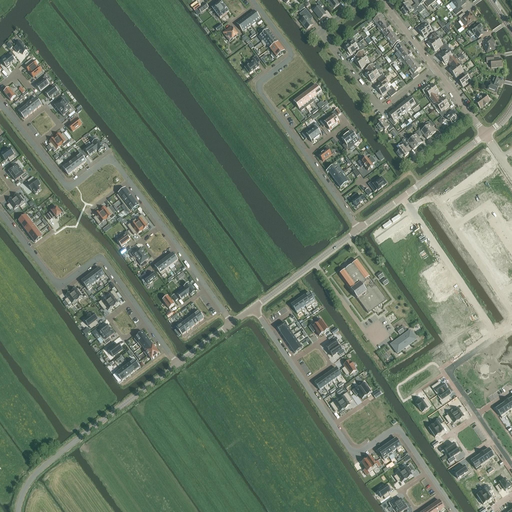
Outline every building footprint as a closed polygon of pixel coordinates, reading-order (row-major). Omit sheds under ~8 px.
[(335,0),(328,0),(328,1),(334,9),(339,5),(335,0)] [(421,5),(423,4),(419,0),(412,0),(416,4),(414,6),(417,11),(420,14),(425,10),(421,5)] [(419,0),(423,4),(425,2),(428,7),(431,5),(434,9),(436,8),(436,7),(433,3),(430,0),(419,0)] [(453,11),(457,15),(463,10),(461,7),(466,3),(463,0),(454,0),(452,2),(457,8),(453,11)] [(216,14),(225,7),(221,2),(212,9),(216,14)] [(321,8),(324,7),(320,2),(318,4),(320,7),(314,11),(320,19),(326,15),(321,8)] [(413,14),(417,11),(414,6),(412,8),(408,3),(403,7),(404,8),(401,10),(405,15),(408,13),(409,14),(412,12),(413,14)] [(206,4),(199,9),(201,13),(208,8),(206,4)] [(229,13),(225,7),(216,14),(220,19),(229,13)] [(307,30),(313,25),(309,20),(312,17),(306,9),(300,14),(303,19),(300,22),(307,30)] [(260,19),(254,11),(250,14),(256,22),(260,19)] [(467,25),(475,19),(470,13),(466,16),(464,13),(459,17),(461,20),(462,19),(467,25)] [(256,22),(250,14),(245,18),(252,26),(256,22)] [(374,23),(376,26),(383,20),(380,16),(375,20),(373,18),(368,22),(369,24),(372,22),(373,24),(374,23)] [(252,26),(245,18),(241,21),(247,29),(252,26)] [(378,29),(379,31),(386,25),(383,20),(376,26),(379,29),(378,29)] [(421,34),(429,28),(427,26),(429,24),(426,20),(421,24),(423,26),(418,30),(421,34)] [(247,29),(241,21),(237,24),(243,32),(247,29)] [(381,32),(383,34),(390,29),(387,24),(386,25),(379,31),(380,32),(381,32)] [(475,35),(478,39),(483,35),(480,31),(483,30),(478,24),(470,30),(475,36),(475,35)] [(238,35),(232,27),(223,33),(230,42),(238,35)] [(429,35),(431,38),(436,33),(433,29),(431,31),(429,28),(421,34),(425,39),(429,35)] [(384,38),(385,39),(393,33),(390,29),(383,34),(385,37),(384,38)] [(268,30),(258,37),(262,42),(263,41),(272,34),(268,30)] [(388,40),(390,43),(396,37),(393,33),(385,39),(387,41),(388,40)] [(428,43),(432,48),(440,42),(441,40),(436,33),(431,38),(432,40),(428,43)] [(272,34),(263,41),(267,45),(275,39),(272,34)] [(250,42),(245,35),(242,37),(247,44),(250,42)] [(393,47),(400,42),(396,37),(390,43),(392,46),(391,46),(392,48),(393,47)] [(352,38),(347,41),(345,43),(347,46),(344,47),(348,52),(357,44),(352,38)] [(484,41),(483,39),(477,42),(479,45),(483,43),(487,53),(495,50),(492,43),(494,42),(492,38),(484,41)] [(267,45),(270,49),(278,43),(275,39),(267,45)] [(16,47),(14,48),(18,53),(20,51),(23,55),(28,51),(21,42),(20,42),(19,40),(15,44),(16,46),(16,47)] [(439,49),(441,51),(447,46),(444,42),(442,44),(440,42),(432,48),(435,52),(439,49)] [(278,43),(270,49),(273,53),(281,47),(278,43)] [(398,53),(404,48),(401,43),(394,49),(393,49),(395,51),(396,50),(398,53)] [(351,56),(354,54),(355,57),(363,51),(357,44),(348,52),(351,56)] [(439,57),(442,61),(453,53),(447,46),(441,51),(443,53),(439,57)] [(273,53),(271,55),(275,59),(285,52),(281,47),(273,53)] [(404,48),(398,53),(395,55),(399,59),(400,58),(408,52),(404,48)] [(355,61),(358,65),(366,59),(368,58),(363,51),(355,57),(357,59),(355,61)] [(5,61),(3,63),(7,68),(8,68),(11,66),(10,65),(15,61),(13,59),(16,57),(12,52),(9,54),(11,56),(8,59),(7,57),(4,60),(5,61)] [(402,59),(404,61),(411,56),(408,52),(400,58),(401,59),(402,59)] [(450,62),(452,65),(457,60),(454,56),(455,56),(453,53),(442,61),(446,66),(450,62)] [(404,61),(402,63),(406,67),(407,66),(414,60),(415,61),(411,56),(404,61)] [(254,62),(245,69),(250,75),(259,67),(257,64),(260,62),(256,57),(253,59),(254,62)] [(491,63),(491,69),(502,68),(501,59),(494,60),(493,57),(486,57),(487,63),(491,63)] [(25,65),(24,66),(27,69),(30,73),(38,66),(32,59),(25,65)] [(368,62),(366,59),(358,65),(362,70),(367,66),(368,68),(373,64),(370,60),(368,62)] [(409,67),(411,70),(418,65),(415,61),(414,60),(407,66),(408,68),(409,67)] [(449,70),(453,75),(461,68),(463,66),(458,60),(457,60),(452,65),(453,67),(449,70)] [(378,71),(375,67),(373,64),(368,68),(366,70),(368,72),(365,74),(369,79),(378,71)] [(418,65),(411,70),(409,71),(413,76),(411,77),(413,80),(419,75),(417,72),(421,69),(418,65)] [(38,66),(30,73),(33,77),(36,80),(37,80),(44,74),(38,66)] [(460,76),(462,78),(468,74),(464,70),(463,71),(461,68),(453,75),(456,79),(460,76)] [(378,71),(369,79),(372,83),(377,79),(379,81),(384,77),(381,73),(380,74),(378,71)] [(295,80),(297,83),(306,77),(304,74),(295,80)] [(464,80),(460,84),(463,88),(470,83),(471,82),(473,81),(470,76),(468,74),(462,78),(464,80)] [(41,84),(37,87),(41,92),(51,84),(45,77),(39,82),(41,84)] [(376,88),(379,92),(390,84),(384,77),(379,81),(381,84),(376,88)] [(488,90),(496,93),(499,86),(498,86),(500,80),(494,78),(492,83),(491,83),(488,90)] [(467,91),(474,86),(471,83),(465,88),(467,91)] [(390,84),(379,92),(383,96),(388,93),(391,97),(397,93),(390,84)] [(424,91),(428,95),(436,89),(432,84),(427,88),(425,86),(421,90),(423,92),(424,91)] [(316,86),(312,89),(317,96),(322,93),(316,85),(316,86)] [(54,87),(45,94),(49,99),(54,96),(56,98),(60,95),(54,87)] [(9,89),(4,93),(11,101),(14,99),(15,101),(19,98),(15,93),(13,94),(9,89)] [(312,89),(307,92),(314,102),(314,101),(313,99),(317,96),(312,89)] [(429,101),(431,103),(439,97),(437,95),(439,93),(436,89),(428,95),(431,99),(429,101)] [(307,92),(303,96),(310,105),(314,102),(307,92)] [(475,102),(481,109),(484,107),(485,107),(487,105),(487,104),(490,102),(485,95),(475,102)] [(303,96),(299,99),(306,108),(304,106),(308,103),(310,105),(303,96)] [(406,102),(411,109),(413,110),(420,105),(413,96),(406,102)] [(431,103),(433,106),(436,110),(446,102),(443,98),(441,100),(439,97),(431,103)] [(58,104),(55,106),(59,112),(69,104),(67,105),(61,98),(56,102),(58,104)] [(36,99),(32,102),(37,109),(42,106),(36,99)] [(294,102),(299,110),(301,112),(306,108),(299,99),(294,102)] [(26,104),(33,112),(37,109),(32,102),(28,105),(26,104)] [(408,111),(411,109),(406,102),(402,105),(408,113),(409,112),(408,111)] [(450,107),(446,102),(436,110),(442,117),(446,113),(445,111),(450,107)] [(26,104),(22,107),(29,116),(33,112),(26,104)] [(69,104),(59,112),(63,117),(66,114),(68,116),(69,116),(74,112),(75,111),(69,104)] [(406,114),(408,113),(402,105),(397,108),(403,115),(405,113),(406,114)] [(23,109),(19,113),(24,119),(29,116),(22,107),(23,109)] [(400,117),(403,115),(397,108),(393,112),(399,119),(401,118),(400,117)] [(448,115),(446,113),(442,117),(445,121),(447,119),(449,122),(450,121),(452,123),(453,123),(457,121),(457,119),(455,117),(457,116),(453,111),(448,115)] [(389,115),(391,119),(389,120),(394,126),(396,124),(394,122),(397,120),(398,121),(399,119),(393,112),(389,115)] [(332,113),(327,117),(335,127),(339,123),(335,118),(332,114),(332,113)] [(327,117),(320,122),(324,127),(326,125),(330,130),(335,127),(327,117)] [(72,124),(69,127),(73,132),(81,125),(83,123),(80,119),(78,120),(77,120),(75,118),(70,122),(72,124)] [(380,122),(378,123),(379,125),(377,126),(377,128),(380,131),(381,131),(384,130),(385,131),(387,129),(390,132),(394,129),(389,123),(387,125),(383,120),(380,122)] [(431,121),(428,123),(427,122),(423,126),(432,136),(436,133),(432,128),(434,126),(431,121)] [(316,123),(309,129),(317,139),(321,136),(318,131),(320,129),(316,123)] [(427,140),(432,136),(423,126),(419,129),(420,130),(417,132),(421,137),(423,135),(427,140)] [(305,132),(302,135),(306,140),(308,138),(312,143),(317,139),(309,129),(310,131),(306,134),(305,132)] [(351,131),(346,135),(354,145),(361,140),(358,134),(355,136),(351,131)] [(59,135),(55,138),(63,148),(71,142),(69,140),(71,138),(69,136),(67,138),(63,133),(62,132),(59,135)] [(419,138),(421,137),(417,132),(415,134),(416,136),(412,139),(418,147),(423,143),(419,138)] [(346,135),(341,139),(345,144),(342,146),(346,151),(354,145),(346,135)] [(418,147),(412,139),(411,137),(408,140),(407,138),(405,139),(404,138),(402,140),(403,141),(408,147),(410,145),(414,150),(418,147)] [(52,142),(48,145),(54,152),(56,150),(57,150),(62,146),(55,138),(51,141),(52,142)] [(96,139),(91,142),(93,145),(97,151),(99,153),(104,149),(96,139)] [(399,145),(401,148),(398,150),(399,151),(397,153),(397,154),(400,158),(401,158),(404,156),(405,157),(409,154),(405,149),(408,147),(403,141),(399,145)] [(85,150),(82,153),(86,158),(89,156),(89,157),(97,151),(93,145),(88,148),(89,150),(86,152),(85,150)] [(324,153),(319,156),(323,162),(333,154),(327,146),(322,150),(324,153)] [(6,153),(1,156),(6,162),(8,160),(10,162),(16,158),(14,155),(16,154),(11,148),(10,150),(8,148),(5,151),(6,153)] [(80,153),(75,157),(82,166),(86,162),(81,155),(80,153)] [(75,157),(71,160),(77,169),(82,166),(75,157)] [(360,160),(357,163),(361,168),(364,166),(368,171),(373,166),(367,158),(362,162),(360,160)] [(71,160),(66,163),(73,172),(77,169),(71,160)] [(14,169),(9,172),(12,177),(22,169),(19,165),(21,164),(19,161),(12,166),(14,169)] [(68,165),(63,169),(69,176),(73,172),(66,163),(68,165)] [(328,171),(327,171),(328,171),(331,175),(338,170),(340,168),(337,164),(335,166),(335,165),(334,166),(328,171)] [(338,170),(331,175),(334,180),(341,174),(343,173),(340,168),(338,170)] [(22,169),(12,177),(16,182),(21,178),(23,180),(28,176),(26,174),(24,175),(21,171),(23,170),(22,169)] [(497,172),(492,175),(497,184),(503,180),(497,172)] [(341,174),(334,180),(337,184),(345,179),(347,177),(343,173),(341,174)] [(345,179),(337,184),(341,188),(341,189),(341,188),(348,183),(350,181),(347,177),(345,179)] [(30,184),(28,186),(32,192),(33,191),(33,192),(39,187),(41,185),(36,179),(35,180),(33,178),(28,181),(30,184)] [(372,182),(369,185),(375,193),(377,191),(378,191),(381,189),(382,189),(383,187),(383,188),(383,187),(386,185),(387,185),(387,184),(386,184),(387,183),(385,180),(384,181),(382,179),(382,178),(382,179),(373,185),(372,182)] [(485,180),(480,183),(486,192),(491,189),(485,180)] [(480,183),(474,187),(480,196),(486,192),(480,183)] [(118,194),(116,196),(120,200),(129,193),(126,189),(125,189),(119,194),(118,194)] [(470,190),(465,193),(471,202),(476,198),(470,190)] [(511,195),(510,192),(501,198),(504,202),(511,196),(511,195)] [(129,193),(120,200),(123,204),(132,198),(129,193)] [(465,193),(460,197),(466,206),(471,202),(465,193)] [(18,194),(13,198),(20,207),(25,204),(24,201),(26,199),(23,194),(20,196),(18,194)] [(357,194),(352,197),(354,201),(353,202),(357,207),(365,201),(361,196),(359,197),(357,194)] [(10,204),(7,206),(11,211),(13,209),(14,210),(19,206),(20,208),(20,207),(13,198),(8,202),(10,204)] [(132,198),(123,204),(126,209),(135,202),(132,198)] [(454,201),(448,205),(454,213),(460,209),(454,201)] [(135,202),(126,209),(130,213),(132,212),(139,207),(139,206),(135,202)] [(51,212),(49,214),(53,219),(55,217),(57,219),(62,215),(62,214),(64,213),(61,209),(59,210),(57,207),(51,212)] [(104,208),(100,211),(108,222),(113,218),(116,216),(114,214),(110,208),(109,207),(106,209),(105,208),(104,208)] [(96,217),(93,218),(99,226),(101,224),(106,220),(108,222),(100,211),(96,215),(95,215),(96,217)] [(28,214),(19,221),(22,226),(31,219),(28,214)] [(142,215),(135,220),(143,231),(147,228),(148,227),(147,226),(149,224),(142,215)] [(31,219),(22,226),(25,230),(34,223),(33,224),(30,220),(31,219)] [(135,220),(127,226),(134,235),(137,234),(137,235),(139,234),(143,231),(135,220)] [(475,222),(465,228),(469,233),(478,226),(475,222)] [(34,223),(25,230),(28,234),(38,228),(34,223)] [(411,225),(405,228),(407,231),(410,236),(411,237),(417,233),(411,225)] [(478,226),(469,233),(472,238),(481,232),(478,226)] [(38,228),(28,234),(32,239),(41,232),(38,228)] [(41,232),(32,239),(35,243),(43,238),(39,233),(41,232)] [(120,241),(118,242),(122,247),(123,248),(125,245),(130,241),(128,238),(131,236),(127,232),(125,234),(126,236),(123,238),(122,237),(119,239),(120,241)] [(397,232),(393,235),(398,243),(403,240),(397,232)] [(393,235),(389,238),(394,246),(398,243),(393,235)] [(389,238),(384,242),(390,249),(394,246),(389,238)] [(485,240),(477,245),(480,249),(488,244),(485,240)] [(384,242),(379,245),(385,253),(390,249),(384,242)] [(488,244),(480,249),(483,254),(491,248),(488,244)] [(491,248),(483,254),(486,258),(494,253),(491,248)] [(133,251),(129,254),(135,262),(145,254),(141,249),(138,251),(136,249),(135,250),(133,251)] [(426,252),(420,256),(426,265),(432,261),(430,259),(427,254),(426,252)] [(494,253),(486,258),(489,263),(497,257),(494,253)] [(145,254),(135,262),(141,269),(147,264),(146,262),(149,259),(145,254)] [(173,254),(168,257),(174,264),(178,261),(173,254)] [(420,256),(415,260),(416,261),(419,266),(421,268),(426,265),(420,256)] [(168,257),(164,260),(169,268),(174,264),(168,257)] [(164,260),(160,264),(166,273),(167,273),(165,271),(169,268),(164,260)] [(387,300),(358,261),(340,275),(369,314),(387,300)] [(160,264),(155,267),(160,274),(162,276),(166,273),(160,264)] [(503,264),(493,270),(497,275),(506,269),(503,264)] [(99,268),(95,272),(101,281),(106,277),(99,268)] [(411,269),(402,275),(406,280),(407,280),(412,276),(415,274),(411,269)] [(506,269),(497,275),(501,280),(510,274),(506,269)] [(95,272),(90,275),(96,283),(100,280),(101,281),(95,272)] [(146,274),(140,278),(143,283),(145,281),(148,284),(149,283),(150,284),(153,282),(152,281),(157,278),(153,273),(148,276),(146,274)] [(90,275),(86,278),(93,287),(92,286),(96,283),(90,275)] [(86,278),(81,282),(88,291),(93,287),(86,278)] [(421,286),(418,289),(421,293),(430,287),(426,282),(421,286)] [(189,284),(184,288),(189,294),(191,296),(195,293),(189,284)] [(430,287),(421,293),(424,298),(428,295),(433,292),(430,287)] [(76,288),(71,292),(78,302),(83,298),(83,299),(86,296),(80,288),(77,290),(76,288)] [(181,293),(178,296),(181,300),(189,294),(184,288),(180,292),(181,293)] [(107,297),(107,298),(114,307),(119,303),(117,301),(120,299),(114,290),(110,293),(112,295),(108,298),(107,297)] [(67,298),(65,300),(69,306),(72,304),(73,306),(78,302),(71,292),(66,296),(67,298)] [(456,292),(448,297),(451,302),(459,296),(456,292)] [(309,293),(305,296),(311,305),(316,302),(309,293)] [(305,296),(300,299),(307,308),(311,305),(305,296)] [(459,296),(451,302),(454,306),(462,301),(459,296)] [(168,297),(163,301),(169,309),(174,306),(168,297)] [(102,301),(98,303),(104,311),(107,309),(108,311),(114,307),(107,298),(102,301)] [(300,299),(296,302),(302,312),(302,311),(301,310),(305,307),(306,309),(307,308),(300,299)] [(462,301),(454,306),(457,311),(465,305),(462,301)] [(296,302),(291,305),(298,315),(302,312),(296,302)] [(429,310),(428,311),(432,318),(441,312),(436,305),(434,307),(429,310)] [(465,305),(457,311),(460,315),(468,310),(465,305)] [(197,310),(193,313),(200,322),(204,319),(199,312),(197,310)] [(468,310),(460,315),(463,320),(471,314),(468,310)] [(87,319),(84,321),(88,327),(89,326),(91,329),(98,324),(96,321),(98,319),(93,313),(93,314),(92,314),(86,318),(87,319)] [(193,313),(188,317),(195,326),(200,322),(193,313)] [(188,317),(184,320),(191,329),(195,326),(188,317)] [(321,319),(316,322),(324,333),(329,330),(321,319)] [(184,320),(180,323),(187,332),(191,329),(184,320)] [(312,325),(309,327),(313,333),(316,331),(319,336),(324,333),(316,322),(312,325)] [(181,325),(177,329),(182,335),(182,336),(187,332),(180,323),(181,325)] [(285,323),(277,328),(280,333),(288,327),(285,323)] [(101,327),(93,332),(95,335),(98,333),(101,338),(111,330),(108,325),(102,329),(101,327)] [(475,326),(471,329),(477,338),(481,335),(477,329),(475,326)] [(288,327),(280,333),(283,337),(291,332),(288,327)] [(471,329),(466,333),(468,335),(472,342),(477,338),(471,329)] [(111,330),(101,338),(106,345),(111,341),(109,338),(114,335),(111,330)] [(410,331),(391,345),(397,354),(417,340),(410,331)] [(143,332),(134,339),(137,344),(146,337),(143,332)] [(291,332),(283,337),(286,341),(293,336),(291,332)] [(293,336),(286,341),(289,345),(296,340),(293,336)] [(146,337),(137,344),(141,348),(150,341),(146,337)] [(332,344),(326,348),(330,352),(341,345),(338,341),(338,340),(336,337),(330,342),(332,344)] [(457,339),(451,343),(457,352),(463,348),(459,342),(457,339)] [(296,340),(289,345),(292,349),(299,344),(296,340)] [(150,341),(141,348),(142,347),(145,351),(143,352),(144,353),(153,345),(152,345),(150,341)] [(114,344),(107,349),(113,357),(123,350),(118,345),(116,347),(114,344)] [(299,344),(292,349),(295,354),(302,349),(299,344)] [(153,345),(144,353),(147,357),(156,350),(153,345)] [(341,345),(330,352),(333,357),(338,353),(340,356),(345,352),(343,350),(344,350),(341,345)] [(156,350),(147,357),(148,356),(152,360),(160,354),(156,350)] [(133,359),(128,363),(135,372),(140,368),(133,359)] [(345,368),(342,370),(347,376),(349,374),(350,375),(356,371),(355,368),(351,362),(350,362),(350,361),(343,365),(345,368)] [(128,363),(124,366),(131,375),(135,372),(128,363)] [(120,369),(127,378),(131,375),(124,366),(125,367),(121,370),(120,369)] [(120,369),(115,372),(122,381),(127,378),(120,369)] [(336,369),(332,372),(337,379),(341,376),(336,369)] [(332,372),(328,374),(333,382),(337,379),(332,372)] [(328,374),(323,377),(328,385),(333,382),(328,374)] [(323,377),(319,380),(324,388),(328,385),(323,377)] [(319,380),(315,383),(320,391),(324,388),(319,380)] [(364,382),(360,386),(367,396),(372,393),(364,382)] [(439,383),(434,386),(436,389),(435,390),(438,395),(447,389),(444,384),(441,386),(439,383)] [(355,389),(352,391),(356,396),(359,394),(362,400),(367,396),(360,386),(355,389)] [(447,389),(438,395),(442,401),(444,400),(445,403),(451,399),(449,396),(451,395),(447,389)] [(343,396),(338,399),(345,409),(350,405),(349,403),(353,401),(347,393),(343,396)] [(333,402),(330,405),(335,412),(338,410),(340,413),(345,409),(338,399),(334,403),(333,402)] [(422,399),(415,403),(422,412),(428,408),(427,407),(430,405),(426,399),(423,401),(422,399)] [(505,403),(500,406),(505,414),(510,411),(505,403)] [(500,406),(495,409),(501,417),(505,414),(500,406)] [(458,408),(453,412),(459,421),(464,417),(463,415),(465,413),(462,408),(459,410),(458,408)] [(449,417),(446,419),(449,424),(452,422),(454,424),(459,421),(453,412),(448,415),(449,417)] [(438,423),(434,426),(440,435),(444,432),(440,426),(443,424),(439,419),(436,421),(438,423)] [(434,426),(429,429),(435,438),(440,435),(434,426)] [(396,439),(391,442),(398,451),(402,448),(396,439)] [(391,442),(387,445),(393,454),(394,454),(392,453),(396,450),(398,452),(398,451),(391,442)] [(445,446),(440,449),(442,452),(445,451),(447,455),(457,449),(454,444),(447,448),(445,446)] [(387,445),(382,448),(389,458),(393,454),(387,445)] [(382,448),(378,451),(384,461),(389,458),(382,448)] [(457,449),(447,455),(450,459),(448,461),(450,464),(455,460),(454,458),(460,454),(457,449)] [(489,449),(484,453),(490,460),(494,457),(489,449)] [(484,453),(480,456),(485,463),(490,460),(484,453)] [(480,456),(475,459),(481,466),(485,463),(480,456)] [(371,457),(366,460),(374,471),(378,468),(381,466),(378,461),(375,463),(371,457)] [(475,459),(471,462),(476,470),(481,466),(475,459)] [(366,460),(362,463),(366,469),(363,471),(367,476),(370,474),(369,474),(374,471),(366,460)] [(407,467),(401,470),(407,479),(413,475),(411,473),(414,471),(410,465),(407,467)] [(460,466),(454,469),(456,472),(455,472),(459,478),(468,472),(464,466),(461,468),(460,466)] [(401,470),(396,474),(397,475),(400,480),(402,483),(407,479),(401,470)] [(500,484),(498,486),(501,491),(504,489),(505,491),(511,487),(511,486),(511,484),(510,482),(508,483),(506,480),(500,484)] [(387,486),(377,492),(381,498),(383,497),(385,499),(390,496),(388,493),(391,491),(387,486)] [(486,490),(481,493),(488,502),(492,499),(488,493),(491,491),(487,486),(484,488),(486,490)] [(481,493),(477,496),(483,505),(488,502),(481,493)] [(390,503),(389,504),(394,511),(404,504),(403,503),(401,500),(401,499),(401,500),(396,503),(394,500),(390,503)] [(439,501),(434,504),(439,511),(442,511),(446,510),(439,501)]
